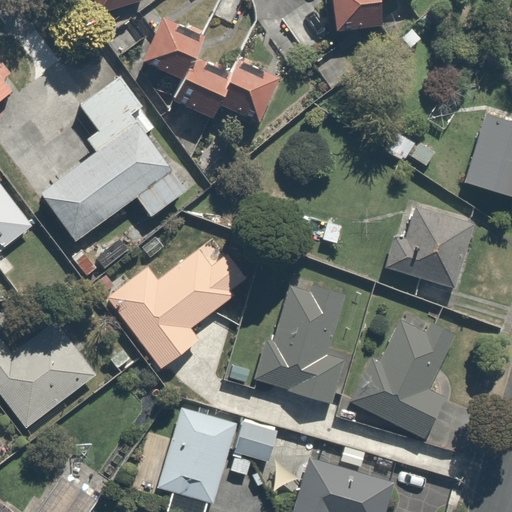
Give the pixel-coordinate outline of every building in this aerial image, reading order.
[(87,0),(88,8),(141,0),(87,0)] [(326,0),(328,25),(374,23),(373,0),(326,0)] [(196,28),(157,8),(134,55),(171,73),(161,94),(204,116),(213,99),(252,118),(274,74),(227,51),(216,73),(182,56),(196,28)] [(121,74),(81,101),(108,141),(35,190),(73,245),(135,203),(149,225),(200,190),(121,74)] [(0,95),(9,87),(0,76),(0,95)] [(511,116),(479,106),(456,176),(511,193),(511,116)] [(0,242),(28,220),(0,184),(0,242)] [(466,217),(405,202),(399,230),(387,227),(377,268),(450,285),(466,217)] [(146,260),(101,291),(153,366),(197,336),(187,322),(249,278),(217,231),(155,274),(146,260)] [(341,293),(288,276),(269,335),(262,332),(249,373),(331,399),(343,360),(322,354),(341,293)] [(0,330),(0,396),(19,421),(88,367),(36,301),(0,330)] [(341,396),(423,435),(444,392),(427,384),(450,334),(398,309),(375,358),(362,352),(341,396)] [(164,460),(157,483),(206,499),(230,421),(181,405),(171,436),(143,428),(136,451),(164,460)] [(273,425),(241,415),(231,447),(264,457),(273,425)] [(378,511),(388,482),(304,455),(286,511),(378,511)] [(95,511),(101,504),(57,474),(31,511),(95,511)]
